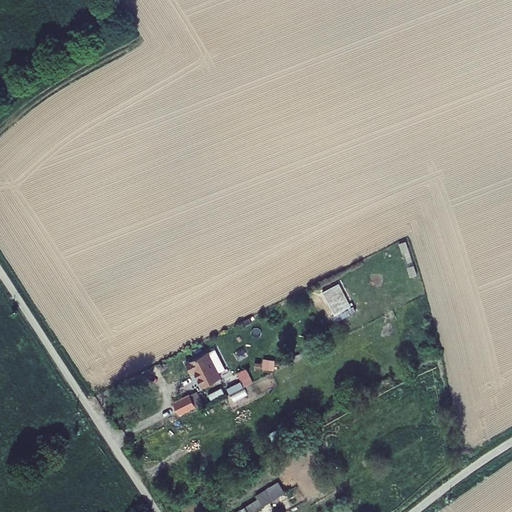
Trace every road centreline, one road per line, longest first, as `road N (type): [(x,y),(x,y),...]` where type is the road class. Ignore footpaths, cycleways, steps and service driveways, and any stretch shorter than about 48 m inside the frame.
road 1 (residential): [(0,271),(157,511)]
road 2 (unclassified): [(511,442),(414,511)]
